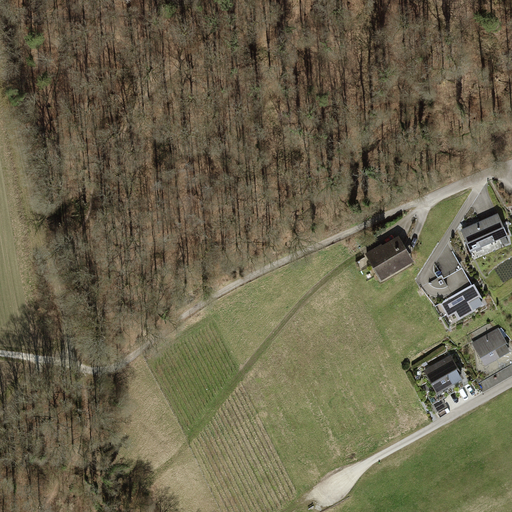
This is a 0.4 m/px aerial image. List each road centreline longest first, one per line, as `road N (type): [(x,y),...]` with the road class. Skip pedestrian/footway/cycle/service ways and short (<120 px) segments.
road 1 (track): [(67,363),(113,368),(249,276),(425,200)]
road 2 (track): [(67,363),(0,26)]
road 3 (track): [(362,249),(303,296),(176,456),(150,476)]
road 4 (residential): [(324,490),(511,382)]
